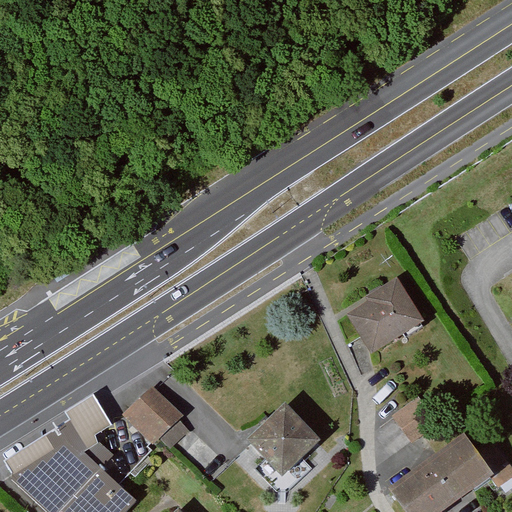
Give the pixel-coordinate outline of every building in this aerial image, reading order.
[(371,372),(422,339),(393,295),(368,311),(373,319),(347,335),(371,372)] [(183,425),(151,395),(125,422),(157,452),(183,425)] [(439,433),(421,403),(394,419),(413,449),(439,433)] [(92,409),(62,426),(67,434),(2,475),(11,494),(30,511),(130,511),(100,479),(114,461),(97,450),(110,437),(92,409)] [(322,445),(287,409),(251,445),(286,480),(322,445)] [(395,511),(458,511),(494,488),(464,446),(387,499),(395,511)]
